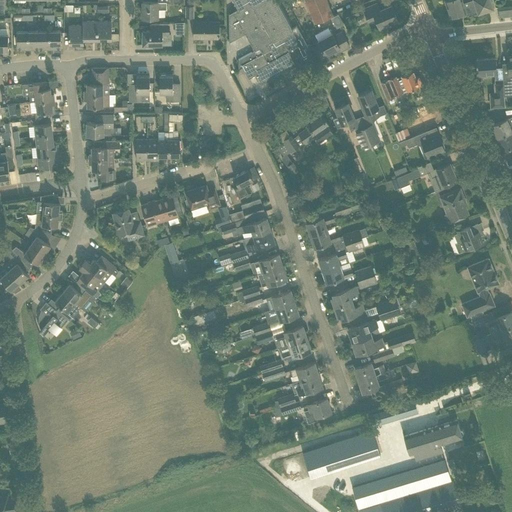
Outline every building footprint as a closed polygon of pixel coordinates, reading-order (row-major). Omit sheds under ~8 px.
[(308,46),(297,25),(296,26),(292,28),(276,0),(232,0),(237,9),(229,14),(229,13),(229,34),(245,33),(254,50),(255,51),(258,56),(263,53),(276,77),(282,74),(281,74),(280,73),(295,65),(295,66),(296,66),(298,69),(306,67),(309,66),(311,65),(314,64),(315,63),(315,62),(315,61),(313,59),(312,57),(309,54),(307,52),(306,53),(303,48),(308,46)] [(333,15),(326,0),(305,0),(315,22),(333,15)] [(463,3),(461,0),(446,0),(445,0),(451,18),(465,13),(466,15),(477,12),(478,14),(493,9),(489,0),(472,0),(473,0),(463,3)] [(165,9),(166,9),(166,1),(143,2),(143,18),(158,17),(165,16),(165,9)] [(368,20),(375,17),(380,27),(398,19),(391,5),(379,10),(376,3),(363,9),(368,20)] [(356,5),(343,11),(347,19),(360,14),(356,5)] [(194,6),(186,6),(186,18),(194,18),(194,6)] [(511,16),(511,8),(497,10),(498,18),(511,16)] [(338,14),(331,18),(336,28),(343,24),(338,14)] [(111,41),(111,20),(97,21),(97,41),(111,41)] [(83,45),(83,21),(83,25),(69,25),(69,45),(83,45)] [(97,41),(97,21),(83,21),(83,45),(83,41),(97,41)] [(218,39),(218,35),(219,35),(219,22),(193,22),(193,39),(218,39)] [(169,34),(169,23),(151,24),(151,31),(147,31),(145,33),(145,34),(143,34),(143,45),(171,44),(171,34),(169,34)] [(17,49),(28,49),(28,31),(17,31),(17,49)] [(28,31),(28,49),(39,49),(39,31),(28,31)] [(39,49),(50,48),(49,31),(39,31),(39,49)] [(49,31),(50,48),(61,48),(61,31),(49,31)] [(335,54),(349,46),(342,32),(334,36),(332,33),(318,41),(326,55),(333,51),(335,54)] [(0,34),(0,50),(3,51),(3,54),(8,54),(8,35),(0,34)] [(276,77),(263,53),(258,56),(255,51),(254,50),(238,59),(238,68),(239,68),(239,67),(242,66),(249,78),(255,75),(260,85),(261,85),(261,84),(275,76),(275,77),(275,78),(276,77)] [(511,53),(511,54),(511,56),(507,57),(509,73),(502,73),(503,79),(503,84),(504,96),(511,95),(511,89),(511,90),(511,89),(511,53)] [(479,74),(495,73),(495,80),(503,79),(502,73),(502,68),(495,68),(494,58),(476,59),(476,63),(476,65),(474,65),(472,66),(470,66),(468,67),(476,86),(481,84),(481,83),(481,78),(479,78),(479,74)] [(400,87),(405,85),(407,90),(422,84),(419,77),(416,78),(413,71),(396,78),(396,76),(381,83),(388,99),(403,93),(400,87)] [(130,83),(129,83),(129,102),(143,102),(143,94),(150,94),(149,76),(136,76),(136,83),(135,83),(135,86),(130,86),(130,83)] [(173,76),(159,76),(159,94),(166,94),(166,101),(180,101),(180,83),(179,83),(179,85),(174,85),(174,83),(173,83),(173,76)] [(84,90),(84,95),(102,95),(109,95),(109,83),(106,83),(106,77),(93,77),(93,83),(87,83),(87,90),(84,90)] [(51,95),(50,88),(47,88),(46,82),(28,84),(30,102),(36,101),(54,99),(54,94),(51,95)] [(495,93),(490,93),(491,107),(505,106),(504,96),(503,84),(494,85),(495,93)] [(371,90),(358,95),(362,104),(365,113),(366,113),(368,120),(374,118),(381,115),(378,107),(375,99),(371,90)] [(110,106),(109,95),(102,95),(84,95),(84,100),(87,100),(87,107),(110,106)] [(35,113),(35,120),(50,118),(49,111),(53,111),(52,104),(55,104),(54,99),(36,101),(30,102),(31,113),(35,113)] [(114,112),(127,112),(127,111),(127,100),(122,100),(123,106),(114,107),(114,112)] [(334,119),(336,126),(348,121),(351,129),(357,127),(354,119),(355,119),(348,102),(335,107),(339,117),(334,119)] [(15,103),(8,104),(10,115),(17,114),(15,103)] [(158,156),(169,156),(169,131),(169,113),(164,113),(164,140),(158,140),(158,139),(158,160),(158,156)] [(318,142),(333,132),(327,124),(328,124),(322,114),(307,124),(309,127),(299,134),(306,145),(315,139),(318,142)] [(86,122),(87,135),(103,135),(113,134),(113,128),(113,115),(94,115),(94,116),(96,116),(96,121),(94,121),(94,122),(86,122)] [(511,117),(492,125),(497,138),(511,131),(511,117)] [(169,122),(169,131),(169,156),(180,156),(180,146),(180,139),(173,140),(173,131),(175,131),(175,122),(169,122)] [(52,134),(51,123),(35,125),(36,136),(52,134)] [(372,125),(365,128),(371,143),(379,140),(372,125)] [(396,131),(399,139),(410,135),(407,127),(396,131)] [(363,147),(371,143),(365,128),(357,131),(363,147)] [(411,137),(406,139),(409,147),(417,144),(420,145),(425,159),(435,154),(444,151),(444,149),(444,147),(442,142),(441,142),(439,138),(438,138),(436,134),(429,137),(427,131),(417,135),(411,137)] [(511,131),(497,138),(502,151),(511,147),(511,146),(511,131)] [(54,145),(52,134),(36,136),(37,147),(54,145)] [(290,151),(298,146),(291,136),(283,141),(290,151)] [(144,159),(147,159),(147,139),(136,139),(136,160),(144,160),(144,159)] [(158,160),(158,139),(147,139),(147,159),(151,159),(151,160),(158,160)] [(92,154),(89,154),(89,159),(114,158),(114,147),(120,147),(120,141),(104,141),(104,147),(102,147),(92,147),(92,154)] [(38,157),(59,155),(57,144),(54,145),(37,147),(36,147),(38,157)] [(13,158),(11,145),(5,146),(6,151),(6,154),(7,154),(7,158),(13,158)] [(6,151),(0,152),(0,179),(6,179),(6,178),(10,178),(7,160),(7,158),(7,154),(6,154),(6,151)] [(59,155),(38,157),(39,168),(60,166),(59,155)] [(114,158),(89,159),(89,163),(92,163),(92,170),(98,170),(98,179),(114,179),(114,158)] [(292,173),(298,169),(293,162),(287,166),(292,173)] [(427,172),(435,192),(453,184),(451,179),(455,177),(449,163),(427,172)] [(406,166),(395,170),(397,176),(408,172),(406,166)] [(250,195),(249,193),(251,192),(246,183),(253,180),(247,169),(234,176),(239,187),(234,189),(239,199),(246,195),(247,197),(250,195)] [(411,171),(397,177),(390,179),(394,189),(401,186),(401,187),(409,183),(408,180),(421,175),(418,169),(411,171)] [(30,172),(31,181),(40,179),(39,171),(30,172)] [(187,206),(189,205),(191,209),(207,204),(208,208),(219,205),(217,198),(214,188),(208,190),(206,185),(185,192),(188,199),(185,200),(187,206)] [(468,214),(463,202),(465,201),(460,188),(440,197),(447,213),(444,215),(447,223),(468,214)] [(37,213),(43,213),(62,215),(62,210),(59,210),(60,203),(54,202),(55,194),(41,196),(40,201),(37,201),(37,212),(37,213)] [(167,218),(178,215),(173,197),(169,198),(169,197),(162,199),(167,218)] [(167,218),(162,199),(155,201),(155,202),(152,203),(157,221),(167,218)] [(349,202),(333,207),(336,215),(351,210),(349,202)] [(157,221),(152,203),(149,204),(148,203),(141,205),(146,225),(157,221)] [(262,203),(243,210),(245,217),(264,211),(262,203)] [(226,206),(219,209),(224,225),(232,223),(226,206)] [(140,221),(133,224),(128,208),(113,213),(116,222),(114,223),(118,235),(127,232),(129,239),(144,235),(140,221)] [(38,230),(51,234),(52,226),(58,226),(58,219),(61,220),(62,215),(43,213),(37,213),(35,224),(38,224),(38,230)] [(310,235),(326,229),(324,223),(334,220),(331,214),(306,222),(310,235)] [(253,236),(270,230),(266,217),(240,226),(242,233),(251,230),(253,236)] [(236,230),(234,222),(232,223),(224,225),(218,227),(220,234),(223,233),(223,234),(236,230)] [(454,234),(455,238),(453,239),(454,241),(451,242),(452,244),(455,243),(459,253),(482,243),(478,232),(473,234),(469,226),(456,231),(457,233),(454,234)] [(46,242),(51,234),(38,230),(30,227),(27,230),(31,233),(32,232),(37,235),(30,245),(44,254),(50,245),(46,242)] [(328,235),(326,229),(310,235),(315,247),(340,239),(338,232),(328,235)] [(243,239),(248,251),(275,242),(270,230),(253,236),(243,239)] [(361,238),(358,230),(343,235),(346,243),(361,238)] [(408,242),(414,258),(420,256),(417,247),(428,243),(426,235),(408,242)] [(364,246),(361,238),(346,243),(348,251),(364,246)] [(44,254),(30,245),(24,252),(16,246),(12,249),(25,264),(29,258),(37,264),(44,254)] [(25,264),(12,249),(7,254),(12,259),(5,265),(8,270),(19,283),(28,275),(21,268),(25,264)] [(232,263),(248,257),(245,250),(231,254),(230,253),(218,256),(222,266),(232,263)] [(339,265),(349,262),(345,250),(318,258),(323,271),(339,265)] [(263,272),(283,266),(278,253),(253,262),(255,267),(260,265),(263,272)] [(248,257),(232,263),(235,270),(250,265),(248,257)] [(86,259),(82,263),(104,281),(112,273),(115,276),(119,271),(115,268),(116,267),(104,258),(100,263),(94,258),(90,263),(86,259)] [(483,289),(498,283),(488,258),(467,266),(477,291),(479,296),(461,303),(466,316),(483,310),(481,304),(488,301),(483,289)] [(79,284),(95,297),(97,298),(101,293),(98,290),(104,281),(82,263),(79,267),(84,271),(80,276),(84,279),(79,284)] [(339,265),(323,271),(327,283),(353,274),(351,268),(341,271),(339,265)] [(287,278),(283,266),(263,272),(265,280),(260,282),(261,287),(287,278)] [(358,279),(373,274),(370,266),(355,271),(358,279)] [(19,283),(8,270),(0,277),(0,292),(7,286),(11,290),(19,283)] [(373,274),(358,279),(360,287),(375,282),(373,274)] [(69,284),(62,293),(80,307),(90,296),(94,299),(95,297),(79,284),(75,289),(69,284)] [(257,285),(242,290),(242,292),(244,298),(259,293),(257,285)] [(359,299),(357,293),(355,286),(333,294),(334,297),(331,297),(335,307),(352,301),(359,299)] [(275,308),(295,302),(290,289),(265,298),(267,304),(273,302),(275,308)] [(60,305),(56,310),(68,319),(69,321),(75,313),(77,313),(79,310),(79,309),(80,307),(62,293),(55,301),(60,305)] [(259,293),(244,298),(247,306),(262,301),(259,293)] [(395,298),(376,305),(377,307),(378,312),(398,306),(395,298)] [(354,307),(352,301),(335,307),(338,316),(340,315),(341,318),(363,311),(361,305),(354,307)] [(271,316),(273,323),(299,314),(295,302),(275,308),(277,314),(271,316)] [(398,306),(378,312),(381,320),(400,313),(398,306)] [(68,319),(56,310),(51,316),(42,309),(41,310),(40,313),(39,316),(38,319),(39,322),(39,325),(40,328),(42,331),(44,333),(51,325),(58,331),(68,319)] [(497,331),(511,324),(511,311),(497,317),(499,324),(488,328),(491,333),(497,331)] [(201,313),(191,317),(194,325),(204,322),(201,313)] [(484,315),(471,320),(474,326),(487,321),(484,315)] [(352,341),(369,335),(367,329),(377,326),(375,320),(348,329),(352,341)] [(246,337),(255,334),(270,329),(268,322),(253,327),(253,328),(244,331),(246,337)] [(491,333),(493,339),(504,334),(507,341),(511,339),(511,324),(497,331),(491,333)] [(288,344),(306,338),(304,331),(302,325),(293,329),(276,334),(278,340),(286,337),(288,344)] [(270,329),(255,334),(258,343),(273,338),(270,329)] [(416,342),(413,332),(388,341),(391,348),(410,341),(410,344),(416,342)] [(383,345),(381,338),(371,341),(369,335),(352,341),(356,353),(383,345)] [(491,349),(486,336),(479,338),(484,351),(491,349)] [(284,359),(301,353),(311,350),(309,344),(308,345),(306,338),(288,344),(278,348),(280,355),(282,354),(284,359)] [(394,355),(391,348),(372,355),(375,362),(394,355)] [(406,359),(408,363),(395,367),(399,378),(420,371),(415,356),(406,359)] [(260,365),(262,373),(282,366),(279,359),(260,365)] [(299,380),(319,374),(315,361),(290,370),(292,376),(298,374),(299,380)] [(359,380),(384,371),(382,365),(373,368),(371,362),(354,367),(359,380)] [(264,380),(284,373),(282,366),(262,373),(264,380)] [(390,369),(384,371),(359,380),(363,392),(379,387),(377,380),(393,375),(390,369)] [(319,374),(299,380),(291,383),(295,392),(297,391),(298,394),(323,386),(319,374)] [(385,392),(404,386),(401,379),(383,385),(385,392)] [(274,409),(277,408),(295,401),(293,394),(278,398),(278,400),(275,401),(275,403),(272,404),(274,409)] [(331,411),(327,398),(307,404),(309,410),(305,411),(308,422),(317,419),(316,416),(331,411)] [(295,401),(277,408),(279,415),(301,408),(298,400),(295,401)] [(368,417),(371,426),(411,414),(408,405),(368,417)] [(413,453),(416,460),(444,451),(442,444),(462,438),(461,436),(463,433),(462,430),(459,429),(456,420),(403,436),(409,454),(413,453)] [(310,478),(380,455),(372,430),(302,453),(310,478)] [(458,511),(463,511),(453,481),(380,503),(379,501),(451,480),(445,459),(358,485),(352,487),(355,499),(359,511),(458,511)] [(8,500),(8,498),(0,498),(0,511),(18,511),(17,498),(8,500)]
